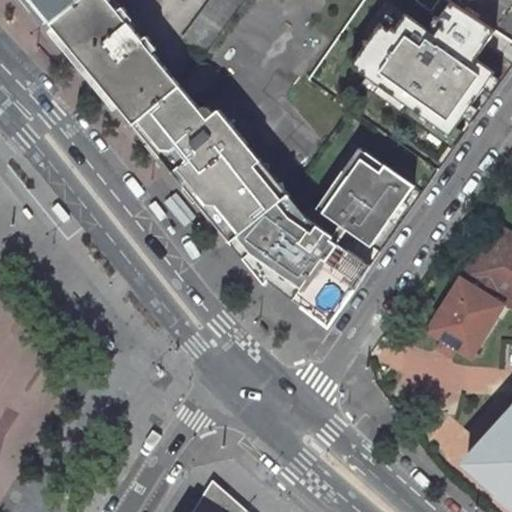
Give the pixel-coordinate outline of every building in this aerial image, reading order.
[(32,0),(52,24),(81,0),(32,0)] [(181,86),(110,0),(81,0),(52,24),(98,79),(135,124),(182,87),(181,86)] [(210,0),(182,39),(204,57),(241,6),(244,0),(210,0)] [(351,67),(454,140),(511,58),(511,45),(454,4),(433,33),(395,6),(351,67)] [(171,168),(184,184),(190,179),(237,238),(277,203),(239,154),(249,145),(220,110),(210,118),(182,87),(135,124),(145,137),(150,130),(167,150),(160,155),(161,156),(171,168)] [(150,130),(145,137),(159,153),(160,155),(167,150),(150,130)] [(288,193),(249,145),(239,154),(277,203),(282,199),(288,193)] [(366,152),(360,147),(344,170),(350,175),(366,152)] [(372,246),(415,186),(366,152),(350,175),(344,170),(317,208),(364,241),(372,246)] [(184,184),(210,215),(232,242),(237,238),(190,179),(184,184)] [(328,327),(369,267),(353,257),(323,236),(327,231),(310,218),(282,199),(277,203),(237,238),(232,242),(246,258),(267,285),(271,279),(298,302),(328,327)] [(353,257),(364,241),(317,208),(310,218),(327,231),(323,236),(353,257)] [(458,277),(511,312),(511,235),(493,223),(458,277)] [(511,467),(511,412),(468,462),(495,486),(511,467)] [(511,467),(495,486),(494,488),(511,503),(511,467)] [(248,511),(213,481),(193,511),(248,511)]
